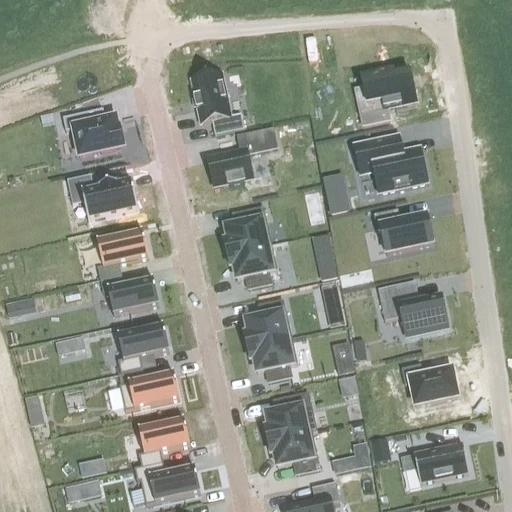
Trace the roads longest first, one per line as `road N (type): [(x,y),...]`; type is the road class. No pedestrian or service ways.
road 1 (residential): [(511,494),(442,37),(401,19),(139,41)]
road 2 (residential): [(243,511),(139,41)]
